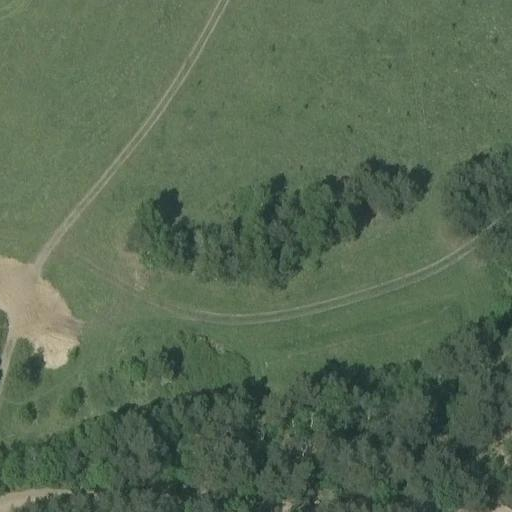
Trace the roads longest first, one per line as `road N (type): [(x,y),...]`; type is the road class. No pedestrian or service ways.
road 1 (track): [(511,214),(403,278),(317,306),(236,317),(181,313),(136,297),(54,244)]
road 2 (track): [(0,380),(15,311),(39,263),(221,0)]
road 3 (track): [(54,244),(92,243),(113,260),(121,288),(107,318),(91,329),(65,330),(0,288)]
road 4 (track): [(57,511),(178,511)]
